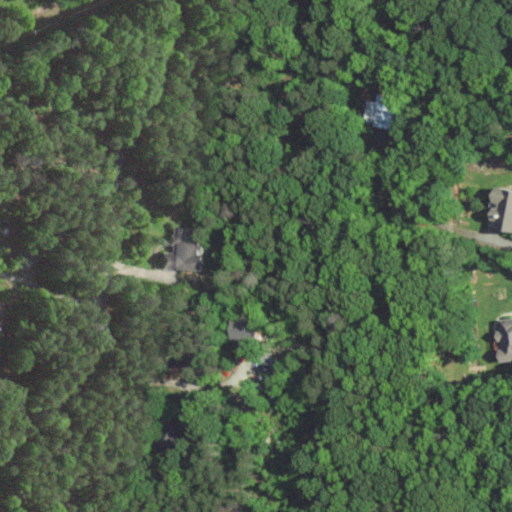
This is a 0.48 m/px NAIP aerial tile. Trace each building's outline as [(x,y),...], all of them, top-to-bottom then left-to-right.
[(364,100),(363,121),(371,121),(371,127),(392,127),(393,94),(375,94),(375,100),(364,100)] [(511,231),(511,189),(494,187),(492,205),(493,205),(491,220),(497,221),(496,229),(511,231)] [(201,270),(202,254),(198,254),(198,227),(168,227),(167,252),(158,252),(157,269),(201,270)] [(231,339),(258,340),(258,319),(231,318),(231,339)] [(511,318),(499,320),(500,330),(498,330),(500,348),(499,348),(501,361),(511,359),(511,318)] [(190,425),(172,416),(158,447),(176,456),(190,425)]
